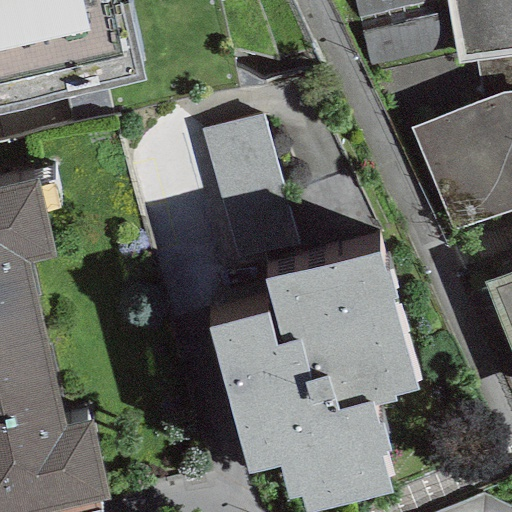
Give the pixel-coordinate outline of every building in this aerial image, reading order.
[(0,0),(0,114),(144,82),(125,0),(0,0)] [(446,0),(350,0),(367,66),(454,46),(446,0)] [(511,0),(446,0),(454,46),(458,67),(476,64),(511,58),(511,0)] [(511,58),(476,64),(479,104),(504,94),(511,92),(511,58)] [(479,104),(408,132),(455,234),(511,211),(511,92),(504,94),(479,104)] [(263,114),(202,130),(236,261),(298,245),(263,114)] [(0,353),(48,343),(30,263),(56,257),(38,179),(0,188),(0,353)] [(273,312),(208,330),(247,476),(280,467),(290,502),(300,499),(303,511),(324,511),(393,494),(388,477),(394,476),(387,453),(376,408),(396,403),(395,398),(418,392),(394,298),(399,297),(392,273),(388,274),(382,251),(265,282),(273,312)] [(511,272),(482,284),(511,359),(511,272)] [(68,426),(48,343),(0,353),(0,511),(57,511),(111,500),(92,420),(68,426)]
